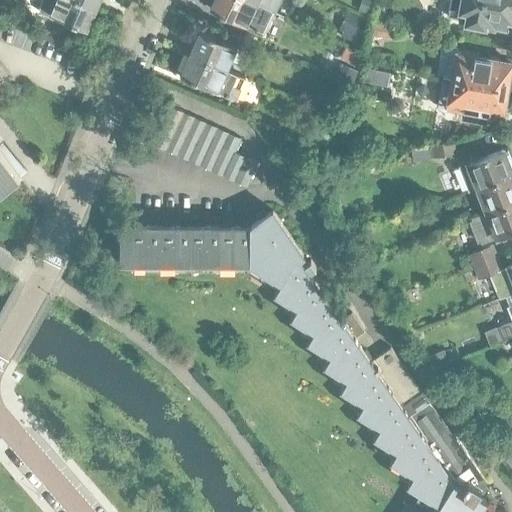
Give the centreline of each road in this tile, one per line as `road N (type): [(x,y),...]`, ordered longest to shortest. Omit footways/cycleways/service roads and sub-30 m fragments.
road 1 (residential): [(0,351),(39,281),(156,0)]
road 2 (residential): [(80,511),(0,415)]
